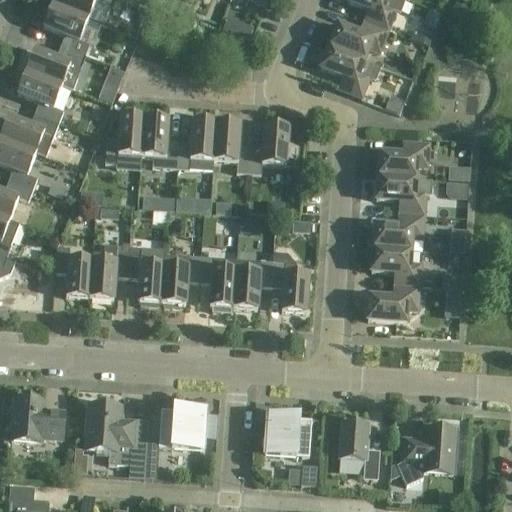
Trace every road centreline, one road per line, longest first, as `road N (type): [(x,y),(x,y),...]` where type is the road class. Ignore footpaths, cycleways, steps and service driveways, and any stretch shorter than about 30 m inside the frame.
road 1 (residential): [(331,378),(348,117),(282,87)]
road 2 (residential): [(0,355),(236,372)]
road 3 (residential): [(331,378),(511,390)]
road 4 (residential): [(88,489),(229,500)]
road 5 (residential): [(229,500),(369,510)]
road 6 (residential): [(144,85),(282,87)]
road 7 (residential): [(229,500),(236,372)]
